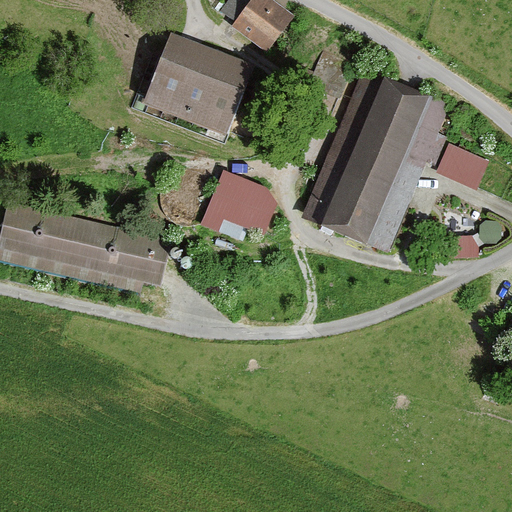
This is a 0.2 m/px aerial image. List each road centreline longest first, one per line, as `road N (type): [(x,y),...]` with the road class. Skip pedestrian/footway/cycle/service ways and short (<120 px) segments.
road 1 (unclassified): [(0,288),(183,328),(268,333),(365,319),(511,250)]
road 2 (unclassified): [(313,0),(413,55),(511,125)]
